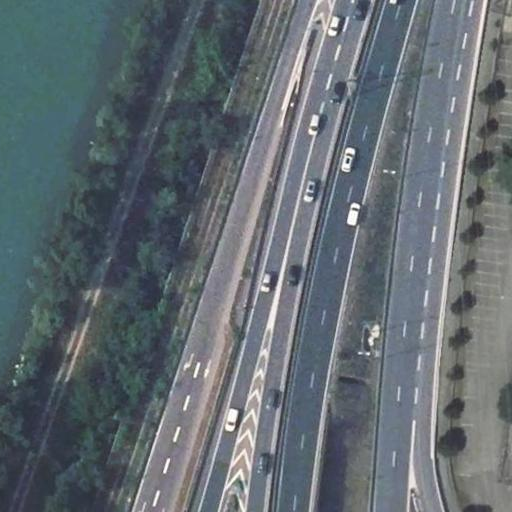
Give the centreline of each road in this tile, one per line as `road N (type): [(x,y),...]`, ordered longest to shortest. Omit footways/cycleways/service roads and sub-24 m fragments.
road 1 (track): [(14,511),(201,0)]
road 2 (track): [(279,0),(111,511)]
road 3 (trunk): [(309,0),(152,511)]
road 4 (trunk): [(296,511),(328,291),(401,0)]
road 5 (motorway): [(323,102),(211,511)]
road 6 (motorway): [(323,102),(256,511)]
road 7 (trunk): [(401,377),(454,0)]
road 8 (trunk): [(433,511),(401,377)]
road 9 (trunk): [(390,511),(401,377)]
